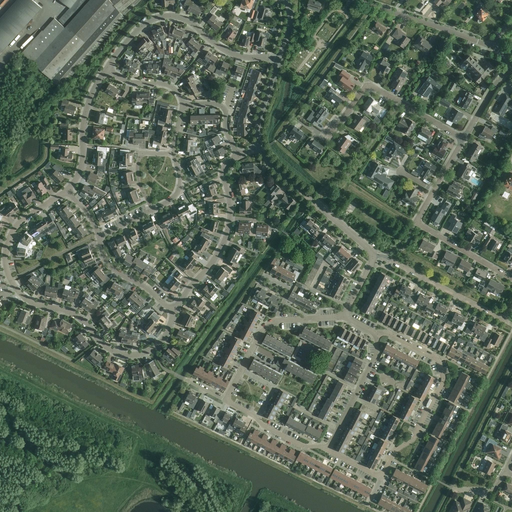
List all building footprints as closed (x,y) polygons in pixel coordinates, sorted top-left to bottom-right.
[(32,0),(17,0),(0,19),(0,53),(42,8),(32,0)] [(61,88),(64,84),(124,17),(120,13),(135,0),(89,0),(67,26),(65,28),(54,19),(43,31),(42,31),(22,53),(51,80),(61,88)] [(59,0),(70,8),(75,12),(85,0),(59,0)] [(199,16),(203,8),(192,2),(187,0),(186,0),(183,7),(188,9),(187,10),(199,16)] [(251,9),(253,0),(242,0),(241,8),(245,9),(244,11),(250,13),(251,9)] [(310,0),(309,0),(307,8),(319,12),(321,3),(310,0)] [(266,20),(269,9),(261,6),(259,12),(256,11),(254,19),(257,20),(258,18),(266,20)] [(479,6),(472,13),(475,15),(476,15),(479,18),(478,19),(479,19),(478,20),(478,22),(479,23),(481,22),(482,22),(483,21),(484,21),(485,20),(485,19),(486,18),(486,17),(488,14),(486,12),(483,9),(483,10),(482,8),(481,8),(479,6)] [(63,25),(73,15),(75,12),(70,8),(59,20),(63,25)] [(216,31),(222,23),(215,18),(216,17),(213,15),(207,22),(213,27),(212,28),(216,31)] [(377,23),(372,29),(381,36),(386,29),(377,23)] [(230,41),(237,33),(232,29),(234,27),(229,24),(225,29),(228,32),(224,37),(230,41)] [(162,27),(157,29),(162,41),(162,40),(164,40),(164,39),(164,37),(169,35),(166,29),(163,30),(162,27)] [(169,31),(169,35),(168,38),(172,40),(173,37),(176,39),(180,29),(175,27),(173,33),(169,31)] [(162,41),(157,29),(152,31),(153,34),(150,36),(153,42),(158,40),(159,41),(160,41),(162,41)] [(180,29),(176,39),(179,40),(178,42),(182,44),(186,40),(187,38),(183,37),(185,31),(180,29)] [(397,29),(392,36),(401,42),(398,45),(404,49),(410,40),(405,36),(406,35),(397,29)] [(263,32),(261,32),(257,31),(255,40),(258,41),(257,46),(264,48),(267,38),(268,38),(269,38),(269,35),(269,34),(263,33),(263,32)] [(253,42),(255,34),(252,33),(251,37),(244,35),(241,45),(248,47),(250,41),(253,42)] [(420,36),(414,45),(426,53),(432,46),(424,40),(424,39),(420,36)] [(186,40),(182,44),(180,46),(185,50),(188,47),(191,49),(197,42),(192,38),(188,42),(186,40)] [(147,49),(149,47),(150,48),(154,44),(149,39),(147,41),(144,39),(140,43),(147,49)] [(195,59),(201,52),(198,50),(202,46),(197,42),(191,49),(193,51),(190,55),(195,59)] [(385,42),(379,50),(383,53),(389,45),(385,42)] [(147,49),(140,43),(137,46),(139,49),(137,51),(142,56),(145,54),(144,53),(147,49)] [(208,62),(213,55),(208,52),(205,57),(202,55),(197,61),(205,66),(208,62)] [(373,57),(363,52),(359,59),(362,61),(359,65),(357,64),(355,67),(362,71),(366,63),(368,65),(373,57)] [(213,55),(208,62),(211,64),(207,69),(213,73),(217,66),(214,64),(218,58),(213,55)] [(129,70),(133,62),(130,60),(131,58),(126,56),(123,62),(125,63),(123,68),(129,70)] [(478,83),(481,80),(481,81),(486,76),(485,76),(493,68),(489,63),(483,69),(470,56),(463,62),(461,65),(461,66),(460,66),(460,67),(461,68),(462,69),(463,70),(464,70),(465,70),(465,69),(468,67),(477,76),(474,79),(478,83)] [(380,61),(376,67),(381,70),(379,74),(382,76),(384,72),(388,74),(390,69),(388,67),(390,64),(382,60),(381,62),(380,61)] [(136,68),(139,69),(142,71),(142,64),(137,61),(136,63),(133,62),(129,70),(134,73),(136,68)] [(146,73),(152,74),(152,64),(149,64),(149,61),(143,61),(143,68),(146,68),(146,73)] [(164,74),(170,76),(173,67),(169,66),(170,63),(163,61),(162,68),(165,69),(164,74)] [(152,64),(152,74),(158,74),(158,68),(161,68),(161,62),(156,62),(156,64),(152,64)] [(226,72),(230,64),(223,62),(221,68),(218,67),(215,73),(221,76),(223,71),(226,72)] [(177,74),(181,75),(187,68),(177,65),(176,68),(173,67),(170,76),(176,78),(177,74)] [(241,77),(244,69),(237,67),(235,73),(232,72),(229,79),(236,81),(237,76),(241,77)] [(396,77),(391,86),(399,91),(404,82),(403,81),(408,73),(398,68),(393,76),(396,77)] [(252,74),(248,73),(247,74),(261,79),(263,73),(253,70),(252,74)] [(342,77),(338,84),(349,92),(353,86),(353,87),(355,85),(347,80),(350,76),(343,71),(339,75),(342,77)] [(258,84),(259,84),(261,79),(247,74),(247,76),(251,77),(249,81),(258,84)] [(188,90),(196,85),(200,82),(199,79),(197,80),(193,75),(187,79),(189,82),(184,84),(188,90)] [(422,89),(419,92),(428,98),(430,95),(429,94),(432,89),(437,92),(441,86),(429,77),(426,82),(424,85),(424,84),(421,88),(422,89)] [(258,84),(249,81),(248,87),(256,90),(258,84)] [(109,85),(105,92),(114,97),(117,92),(121,94),(120,95),(124,97),(127,92),(123,90),(122,92),(119,89),(118,90),(109,85)] [(196,85),(188,90),(191,95),(195,93),(197,96),(203,92),(200,87),(198,88),(196,85)] [(256,90),(248,87),(246,91),(242,90),(242,91),(255,96),(257,90),(256,90)] [(331,94),(328,99),(333,103),(332,105),(336,108),(340,103),(339,103),(341,100),(336,95),(338,93),(331,88),(328,91),(331,94)] [(242,91),(241,93),(245,94),(244,98),(252,101),(253,102),(255,96),(242,91)] [(466,92),(462,99),(460,98),(458,102),(458,103),(458,104),(459,105),(466,109),(472,99),(470,98),(472,95),(466,92)] [(143,107),(143,103),(143,93),(137,93),(136,98),(132,98),(132,105),(139,105),(139,106),(142,107),(143,107)] [(154,106),(154,99),(154,96),(149,96),(149,93),(143,93),(143,103),(146,103),(146,106),(154,106)] [(506,95),(495,113),(500,115),(505,107),(507,109),(511,111),(511,99),(510,98),(510,97),(506,95)] [(252,101),(244,98),(242,104),(250,107),(252,101)] [(363,107),(370,112),(372,109),(377,113),(381,108),(375,104),(377,102),(370,98),(363,107)] [(451,103),(442,98),(439,103),(448,108),(451,103)] [(64,112),(74,115),(76,107),(68,105),(69,102),(63,100),(61,106),(64,107),(65,108),(64,112)] [(163,111),(163,115),(172,117),(173,111),(168,109),(169,106),(168,106),(168,104),(163,103),(163,105),(161,105),(160,110),(163,111)] [(250,107),(242,104),(241,108),(237,107),(236,109),(249,113),(251,107),(250,107)] [(320,124),(328,113),(321,108),(314,117),(313,116),(309,121),(315,125),(317,122),(320,124)] [(463,114),(453,108),(450,113),(451,114),(448,119),(456,124),(460,117),(461,118),(463,114)] [(236,109),(236,110),(240,111),(238,116),(247,118),(248,119),(249,113),(236,109)] [(97,112),(94,122),(102,124),(105,114),(97,112)] [(158,123),(163,125),(165,125),(165,122),(171,123),(172,117),(163,115),(162,118),(159,118),(158,123)] [(357,115),(350,125),(359,131),(364,124),(366,126),(370,120),(364,116),(362,119),(357,115)] [(247,118),(238,116),(237,124),(246,123),(247,118)] [(401,118),(397,125),(403,129),(402,131),(409,135),(416,124),(409,120),(407,122),(405,121),(406,121),(401,118)] [(163,127),(163,125),(158,123),(156,131),(159,132),(158,136),(167,138),(169,132),(164,130),(164,127),(163,127)] [(287,132),(289,134),(290,134),(288,137),(293,141),(295,138),(296,139),(298,141),(301,138),(303,136),(302,136),(304,133),(295,126),(293,128),(291,127),(287,132)] [(425,142),(429,144),(433,137),(430,136),(431,133),(422,127),(418,134),(427,139),(425,142)] [(480,132),(478,137),(484,140),(486,137),(490,140),(494,132),(496,133),(498,130),(492,127),(490,130),(485,127),(481,133),(480,132)] [(94,132),(93,138),(99,139),(99,141),(103,141),(104,137),(102,137),(103,133),(104,133),(105,129),(98,128),(97,131),(96,132),(94,132)] [(72,133),(72,130),(64,130),(64,140),(72,140),(72,136),(72,133)] [(133,143),(139,144),(139,134),(136,134),(136,130),(130,130),(129,138),(133,138),(133,143)] [(142,134),(139,134),(139,144),(144,144),(145,138),(148,138),(148,131),(142,130),(142,134)] [(183,145),(193,146),(197,146),(197,142),(196,142),(196,137),(189,135),(189,139),(184,139),(183,145)] [(206,145),(209,151),(215,148),(214,145),(221,141),(218,135),(208,140),(210,143),(206,145)] [(350,144),(354,147),(358,142),(348,135),(346,138),(343,135),(337,144),(339,145),(337,148),(344,153),(341,151),(343,148),(345,149),(348,145),(349,145),(350,144)] [(167,138),(158,136),(157,139),(154,138),(153,144),(160,146),(161,143),(166,144),(167,138)] [(448,142),(441,138),(437,146),(436,145),(432,153),(441,159),(446,151),(444,150),(448,142)] [(309,142),(305,147),(308,149),(310,146),(319,153),(324,147),(314,140),(311,144),(309,142)] [(404,154),(407,150),(394,142),(386,155),(391,158),(391,156),(395,158),(396,156),(398,155),(401,156),(401,157),(403,153),(404,154)] [(474,143),(467,156),(474,160),(481,147),(474,143)] [(183,145),(183,151),(185,151),(185,154),(188,154),(195,155),(195,149),(192,149),(193,146),(183,145)] [(93,158),(103,159),(103,155),(106,156),(107,148),(100,147),(99,152),(94,152),(93,158)] [(215,148),(209,151),(205,153),(206,156),(211,154),(212,157),(216,155),(217,157),(219,157),(220,158),(221,159),(224,157),(224,156),(223,154),(227,152),(224,147),(217,150),(215,148)] [(61,153),(61,160),(72,162),(72,155),(69,154),(69,149),(62,148),(62,154),(61,153)] [(123,155),(123,159),(133,159),(133,153),(127,153),(127,150),(120,150),(120,155),(123,155)] [(103,159),(93,158),(93,165),(98,165),(98,170),(105,171),(105,163),(103,162),(103,159)] [(190,172),(198,167),(201,166),(201,165),(200,163),(199,163),(196,158),(187,163),(188,163),(189,165),(187,166),(190,172)] [(133,159),(123,159),(122,162),(120,162),(119,167),(126,167),(126,164),(132,165),(133,159)] [(436,167),(426,161),(422,168),(424,169),(420,176),(426,179),(430,173),(432,174),(436,167)] [(257,177),(261,172),(255,167),(253,167),(253,163),(242,164),(242,169),(244,169),(244,173),(250,172),(250,171),(254,171),(254,174),(257,177)] [(381,166),(375,163),(368,175),(368,176),(368,175),(375,179),(375,180),(389,189),(391,185),(392,185),(393,185),(390,183),(391,181),(391,182),(391,181),(385,177),(386,174),(388,175),(389,169),(383,167),(381,167),(381,166)] [(461,177),(465,179),(468,181),(473,172),(475,172),(477,169),(468,164),(466,167),(462,165),(460,168),(461,169),(457,175),(461,177)] [(56,171),(51,176),(54,178),(54,179),(55,180),(56,180),(59,183),(63,178),(59,173),(61,171),(63,168),(56,165),(55,166),(54,165),(52,167),(56,171)] [(198,167),(190,172),(192,177),(197,175),(198,177),(205,174),(202,169),(200,171),(198,167)] [(124,179),(134,177),(133,172),(127,172),(126,169),(120,171),(120,176),(123,176),(124,179)] [(99,180),(97,180),(98,176),(103,178),(104,175),(98,172),(96,175),(90,173),(87,179),(95,183),(98,185),(98,184),(99,181),(99,180)] [(507,179),(503,185),(511,189),(511,173),(508,180),(507,179)] [(122,188),(129,187),(131,186),(130,183),(135,183),(134,177),(124,179),(124,182),(121,182),(122,188)] [(461,195),(458,193),(460,189),(461,189),(463,186),(454,181),(451,186),(450,186),(446,192),(455,197),(456,196),(459,198),(461,195)] [(34,187),(40,196),(47,191),(41,182),(34,187)] [(199,186),(200,188),(202,191),(205,190),(206,192),(216,189),(214,184),(207,186),(205,183),(199,186)] [(245,194),(247,193),(248,193),(248,191),(248,190),(247,189),(246,188),(244,189),(243,183),(235,185),(236,190),(237,189),(238,196),(245,194)] [(275,195),(280,189),(276,185),(275,185),(274,184),(268,191),(271,194),(271,195),(269,198),(273,202),(277,198),(275,195)] [(85,185),(81,192),(85,194),(92,197),(95,191),(98,192),(105,195),(107,193),(94,187),(93,189),(85,185)] [(418,199),(414,197),(418,190),(412,186),(408,193),(407,192),(402,200),(406,202),(405,203),(405,204),(405,205),(406,206),(407,206),(408,206),(409,205),(409,204),(413,206),(418,199)] [(24,202),(26,205),(32,201),(29,197),(34,194),(29,187),(22,192),(24,195),(20,197),(23,203),(24,202)] [(136,189),(132,191),(132,189),(130,190),(130,189),(124,191),(126,196),(128,195),(129,198),(138,195),(136,189)] [(204,201),(211,200),(210,196),(217,194),(216,189),(206,192),(207,197),(204,198),(204,201)] [(138,195),(129,198),(130,201),(128,202),(130,207),(136,205),(135,202),(140,200),(138,195)] [(289,210),(296,203),(291,198),(289,200),(285,196),(280,201),(285,205),(284,205),(289,210)] [(211,200),(204,201),(205,204),(206,204),(206,206),(208,206),(208,209),(219,208),(219,203),(211,203),(211,200)] [(240,214),(251,214),(251,207),(249,207),(249,201),(243,201),(243,207),(240,207),(240,214)] [(14,203),(4,212),(9,217),(13,214),(14,215),(16,213),(15,212),(19,209),(14,203)] [(186,203),(181,206),(186,215),(188,213),(190,216),(195,214),(192,207),(189,209),(186,203)] [(447,203),(446,205),(444,204),(441,209),(438,207),(431,219),(439,223),(445,211),(446,212),(449,207),(450,205),(447,203)] [(64,205),(62,207),(60,206),(57,208),(58,210),(57,210),(61,215),(69,209),(67,206),(66,207),(64,205)] [(110,208),(115,216),(118,215),(118,213),(120,212),(116,205),(110,208)] [(180,217),(186,215),(181,206),(176,209),(179,214),(176,216),(179,221),(179,222),(182,220),(180,217)] [(109,219),(105,210),(104,208),(95,212),(96,215),(100,222),(105,220),(106,221),(109,219)] [(115,216),(110,208),(105,210),(109,219),(115,216)] [(219,208),(208,209),(209,214),(205,214),(205,217),(211,218),(211,214),(219,214),(219,208)] [(61,215),(65,220),(73,214),(71,213),(72,212),(69,209),(61,215)] [(171,211),(166,214),(170,223),(173,221),(174,224),(179,221),(176,216),(175,214),(173,215),(171,211)] [(65,220),(68,225),(76,219),(74,216),(73,214),(65,220)] [(162,219),(158,221),(162,227),(164,229),(169,227),(167,224),(170,223),(166,214),(160,216),(162,219)] [(451,223),(448,229),(456,233),(462,223),(455,219),(456,217),(453,214),(449,221),(451,223)] [(44,219),(39,222),(45,230),(46,233),(49,231),(54,228),(56,226),(53,221),(52,220),(51,218),(46,222),(44,219)] [(68,225),(72,230),(80,224),(79,222),(76,219),(68,225)] [(307,233),(308,232),(315,224),(310,220),(307,223),(305,221),(300,226),(307,233)] [(152,221),(147,223),(151,232),(154,230),(156,233),(161,230),(157,224),(154,225),(152,221)] [(216,232),(219,222),(212,221),(210,230),(216,232)] [(39,222),(34,225),(37,230),(35,231),(39,238),(43,235),(46,233),(45,230),(39,222)] [(151,232),(147,223),(142,226),(144,230),(141,232),(144,238),(149,236),(148,233),(151,232)] [(238,233),(244,233),(245,223),(239,223),(239,228),(235,228),(235,234),(238,235),(238,233)] [(249,236),(253,236),(253,229),(250,229),(251,224),(245,223),(244,233),(250,234),(249,236)] [(72,230),(76,234),(84,228),(81,225),(80,224),(72,230)] [(320,228),(315,224),(308,232),(312,236),(312,237),(314,239),(319,233),(317,231),(320,228)] [(253,229),(253,236),(256,237),(261,237),(262,235),(263,225),(257,225),(256,230),(253,229)] [(269,226),(263,225),(262,235),(265,235),(265,237),(270,238),(271,231),(268,231),(269,226)] [(84,228),(76,234),(80,239),(86,234),(85,232),(86,231),(84,228)] [(467,235),(465,238),(470,241),(474,244),(476,240),(479,241),(483,235),(478,232),(477,234),(468,229),(466,234),(467,235)] [(136,239),(139,238),(135,230),(129,232),(131,237),(129,238),(132,245),(137,242),(136,239)] [(23,238),(22,237),(20,240),(19,242),(18,244),(29,248),(30,243),(31,243),(32,243),(33,242),(32,241),(32,240),(33,238),(27,231),(24,234),(25,235),(23,238)] [(202,239),(200,242),(208,247),(212,242),(207,239),(209,236),(202,232),(199,238),(202,239)] [(323,246),(330,238),(326,233),(323,237),(321,235),(316,240),(318,242),(323,246)] [(116,240),(116,241),(120,246),(121,246),(125,243),(129,250),(131,249),(127,240),(126,241),(123,236),(116,240)] [(492,238),(489,236),(484,244),(489,247),(488,248),(494,252),(499,243),(493,240),(491,239),(492,238)] [(330,238),(323,246),(323,247),(323,246),(328,250),(330,253),(335,247),(333,245),(335,242),(330,238)] [(423,240),(420,247),(431,253),(434,246),(423,240)] [(115,255),(121,251),(120,249),(121,248),(121,247),(121,246),(120,246),(116,241),(114,242),(114,241),(109,244),(111,249),(112,248),(113,250),(113,251),(115,255)] [(208,247),(200,242),(199,246),(196,244),(193,249),(200,253),(201,250),(205,253),(208,247)] [(17,249),(16,252),(18,252),(17,256),(25,257),(26,257),(27,256),(28,255),(27,254),(27,253),(29,248),(18,244),(17,247),(17,249)] [(79,249),(83,258),(91,254),(87,246),(88,245),(79,249)] [(230,250),(229,253),(238,258),(240,253),(243,255),(245,250),(237,246),(236,249),(233,248),(231,251),(230,250)] [(338,260),(338,261),(346,251),(341,247),(339,250),(336,248),(331,254),(334,256),(333,256),(338,260)] [(511,250),(509,249),(507,251),(506,251),(503,255),(505,256),(502,260),(510,265),(511,261),(511,250)] [(122,254),(121,251),(115,255),(117,258),(118,257),(120,261),(121,262),(126,254),(124,253),(122,254)] [(189,258),(187,260),(195,266),(198,262),(195,259),(198,256),(191,251),(187,256),(189,258)] [(344,263),(345,261),(346,262),(351,255),(346,251),(338,261),(341,263),(342,262),(344,263)] [(446,252),(442,261),(452,266),(457,256),(453,254),(452,255),(446,252)] [(126,253),(126,254),(121,262),(123,263),(126,265),(131,257),(126,253)] [(238,258),(229,253),(227,255),(229,256),(227,259),(229,260),(228,263),(236,268),(238,263),(236,262),(238,258)] [(93,259),(91,254),(83,258),(85,262),(81,263),(83,268),(96,263),(96,262),(94,259),(93,259)] [(132,266),(138,258),(136,257),(135,259),(131,257),(126,265),(130,267),(131,265),(132,266)] [(134,268),(137,270),(143,261),(138,258),(132,266),(134,268)] [(272,262),(270,265),(273,267),(270,272),(276,274),(280,266),(281,264),(281,263),(279,262),(276,261),(274,259),(272,262)] [(355,259),(353,261),(351,260),(351,259),(344,267),(347,269),(348,268),(353,273),(361,264),(355,259)] [(195,266),(187,260),(185,263),(183,261),(179,266),(184,271),(187,268),(191,271),(195,266)] [(471,265),(462,260),(458,267),(467,271),(466,275),(469,277),(473,269),(470,267),(471,265)] [(141,272),(142,273),(143,273),(148,265),(143,261),(137,270),(141,272)] [(339,272),(345,266),(343,263),(337,271),(339,272)] [(143,273),(142,273),(148,276),(150,273),(152,275),(156,270),(148,264),(148,265),(143,273)] [(276,274),(281,277),(285,269),(282,268),(284,265),(281,264),(281,265),(280,267),(280,266),(276,274)] [(93,276),(96,279),(103,272),(96,265),(86,274),(90,278),(93,276)] [(220,269),(218,271),(225,277),(228,273),(230,274),(233,270),(227,266),(225,268),(224,268),(223,268),(221,267),(220,269)] [(172,272),(174,274),(172,276),(174,278),(171,281),(178,287),(179,285),(181,283),(179,281),(180,280),(179,279),(183,275),(178,270),(175,268),(172,272)] [(285,269),(281,277),(286,280),(290,272),(291,270),(289,269),(288,271),(285,269)] [(477,269),(474,276),(481,280),(479,284),(483,287),(486,282),(483,281),(486,274),(477,269)] [(293,273),(290,272),(286,280),(291,283),(294,278),(297,279),(300,273),(295,270),(293,273)] [(222,280),(225,277),(218,271),(216,273),(217,273),(215,276),(217,277),(216,277),(216,278),(214,281),(223,287),(225,284),(225,282),(222,280)] [(103,272),(96,279),(102,286),(109,280),(103,272)] [(29,279),(25,283),(29,287),(36,280),(38,278),(34,275),(32,273),(26,276),(29,279)] [(393,279),(381,273),(376,283),(384,287),(388,280),(392,282),(393,279)] [(339,274),(336,279),(344,283),(347,278),(339,274)] [(335,281),(333,284),(342,289),(344,283),(336,279),(335,278),(334,280),(335,281)] [(38,287),(42,288),(45,283),(42,282),(40,284),(36,280),(29,287),(34,291),(38,287)] [(495,295),(496,293),(500,295),(504,287),(491,280),(486,287),(491,290),(490,292),(495,295)] [(178,287),(171,281),(168,285),(166,283),(162,288),(168,292),(170,289),(171,290),(172,290),(174,291),(176,289),(178,287)] [(45,283),(42,288),(46,290),(45,296),(50,297),(52,287),(49,287),(49,284),(47,284),(45,283)] [(57,292),(60,292),(61,286),(62,284),(58,283),(58,288),(52,287),(50,297),(56,298),(57,292)] [(112,292),(114,293),(118,285),(114,283),(111,287),(109,285),(105,292),(110,294),(112,292)] [(330,283),(328,288),(329,288),(339,294),(342,289),(333,284),(330,283)] [(376,283),(374,287),(382,291),(383,289),(384,289),(385,287),(384,287),(376,283)] [(202,291),(210,298),(215,293),(214,293),(218,289),(213,284),(209,288),(206,286),(202,291)] [(61,286),(60,292),(63,293),(62,299),(67,300),(70,291),(71,289),(71,287),(65,285),(65,287),(61,286)] [(123,288),(118,285),(114,293),(117,294),(115,297),(120,300),(121,298),(123,299),(129,292),(125,290),(124,293),(121,292),(123,288)] [(398,294),(403,296),(407,287),(404,286),(402,285),(400,290),(397,288),(394,295),(396,296),(398,294)] [(371,292),(380,296),(381,295),(380,294),(382,291),(374,287),(371,292)] [(407,287),(403,296),(408,299),(406,301),(410,304),(414,297),(410,295),(412,290),(410,289),(407,287)] [(258,301),(264,290),(261,288),(260,291),(257,290),(252,298),(258,301)] [(339,294),(329,288),(328,290),(330,291),(328,294),(336,299),(339,294)] [(77,299),(79,291),(71,289),(70,291),(67,300),(73,302),(74,298),(77,299)] [(258,301),(263,304),(268,296),(265,294),(267,291),(264,290),(258,301)] [(288,299),(294,302),(297,294),(292,291),(288,299)] [(133,304),(139,297),(134,292),(132,294),(130,292),(121,302),(126,306),(130,301),(133,304)] [(371,292),(369,296),(377,300),(378,298),(379,298),(380,296),(371,292)] [(80,305),(85,309),(90,300),(87,298),(89,296),(85,293),(81,299),(83,301),(80,305)] [(263,304),(269,307),(275,295),(272,294),(270,297),(268,296),(263,304)] [(294,302),(299,304),(303,297),(297,294),(294,302)] [(276,313),(279,306),(281,304),(278,302),(280,298),(275,295),(269,307),(274,310),(273,311),(275,312),(276,313)] [(416,303),(420,305),(425,296),(422,295),(420,295),(418,299),(414,297),(410,304),(414,306),(416,303)] [(367,300),(371,303),(375,305),(376,305),(377,303),(376,303),(377,300),(369,296),(367,300)] [(425,296),(420,305),(425,308),(424,311),(426,312),(428,313),(431,306),(430,305),(427,304),(428,302),(430,300),(428,299),(428,298),(425,296)] [(133,304),(131,306),(133,308),(132,310),(136,313),(145,305),(142,303),(144,301),(139,297),(133,304)] [(299,304),(304,307),(308,300),(303,297),(299,304)] [(190,306),(199,312),(203,307),(202,306),(206,302),(200,298),(197,302),(194,300),(190,306)] [(90,300),(85,309),(89,312),(92,307),(95,309),(99,303),(95,300),(93,302),(90,300)] [(304,307),(310,310),(313,303),(308,300),(304,307)] [(315,313),(320,303),(315,300),(313,303),(310,310),(315,313)] [(372,310),(375,305),(371,303),(367,300),(361,311),(373,317),(375,314),(371,312),(372,310)] [(431,306),(428,313),(429,314),(432,315),(433,312),(438,315),(443,306),(440,304),(439,305),(437,304),(436,307),(435,308),(433,307),(431,306)] [(443,306),(438,315),(441,316),(439,319),(444,322),(448,315),(445,313),(447,309),(446,308),(446,307),(443,306)] [(22,322),(28,324),(31,318),(27,317),(29,313),(22,310),(17,322),(21,323),(22,322)] [(98,321),(101,326),(109,319),(107,317),(109,315),(106,311),(100,315),(102,318),(98,321)] [(150,321),(148,323),(155,330),(159,325),(156,323),(158,321),(160,317),(154,312),(148,319),(150,321)] [(379,320),(385,323),(389,315),(383,312),(379,320)] [(186,313),(181,323),(190,327),(195,317),(186,313)] [(456,324),(461,315),(457,313),(457,314),(455,313),(453,317),(450,316),(447,323),(452,326),(453,323),(456,324)] [(256,323),(258,318),(250,314),(248,316),(251,317),(249,319),(256,323)] [(385,323),(390,325),(394,317),(389,315),(385,323)] [(461,315),(456,324),(459,325),(457,328),(462,331),(465,324),(463,323),(465,318),(463,317),(464,317),(461,315)] [(37,320),(35,328),(43,330),(42,334),(45,336),(48,329),(44,327),(46,318),(42,317),(42,316),(40,316),(39,316),(38,316),(38,317),(37,317),(37,319),(37,320)] [(390,325),(395,328),(399,320),(394,317),(390,325)] [(109,319),(101,326),(105,330),(109,327),(111,329),(117,325),(113,321),(111,322),(109,319)] [(395,328),(401,331),(405,323),(399,320),(395,328)] [(54,321),(51,327),(57,330),(58,329),(61,330),(61,331),(67,334),(69,331),(69,332),(70,331),(71,329),(71,328),(70,328),(72,325),(61,321),(60,324),(54,321)] [(143,325),(142,325),(140,328),(145,332),(147,330),(151,334),(155,330),(148,323),(146,325),(146,324),(145,323),(144,323),(143,324),(143,325)] [(251,332),(253,327),(245,323),(244,325),(246,326),(245,328),(251,332)] [(406,334),(410,326),(405,323),(401,331),(406,334)] [(472,332),(476,334),(481,325),(475,323),(474,326),(469,323),(465,332),(471,335),(472,332)] [(481,325),(476,334),(480,336),(479,339),(484,342),(489,333),(484,331),(486,328),(481,325)] [(408,334),(414,337),(418,329),(412,326),(408,334)] [(332,342),(310,331),(304,328),(304,329),(302,329),(298,336),(300,337),(301,336),(305,338),(303,340),(305,341),(307,339),(310,340),(309,343),(311,344),(312,341),(315,343),(314,346),(316,347),(317,344),(321,346),(319,349),(321,350),(323,347),(326,349),(324,351),(326,352),(332,342)] [(342,328),(338,335),(343,338),(348,330),(342,328)] [(414,337),(419,339),(423,331),(418,329),(414,337)] [(121,343),(127,344),(128,334),(125,334),(126,331),(120,330),(119,337),(122,338),(121,343)] [(179,330),(176,337),(186,341),(189,335),(194,338),(195,335),(188,331),(186,334),(179,330)] [(353,333),(348,330),(343,338),(349,341),(353,333)] [(419,339),(424,342),(428,334),(423,331),(419,339)] [(132,335),(128,334),(127,344),(133,345),(133,341),(134,341),(135,341),(135,340),(136,340),(141,341),(139,333),(138,333),(132,332),(132,335)] [(246,341),(249,336),(240,332),(239,334),(241,335),(240,338),(246,341)] [(81,333),(73,339),(77,345),(77,346),(79,349),(80,349),(81,350),(89,344),(81,333)] [(353,333),(349,341),(354,344),(358,336),(353,333)] [(498,346),(502,337),(496,333),(492,340),(488,338),(484,346),(488,348),(491,343),(498,346)] [(267,334),(262,344),(261,345),(263,346),(265,343),(268,345),(266,347),(268,348),(270,346),(273,347),(272,350),(274,351),(275,348),(278,350),(277,353),(279,354),(280,351),(284,353),(282,356),(284,357),(286,354),(290,356),(294,349),(267,334)] [(424,342),(430,345),(434,337),(428,334),(424,342)] [(364,339),(358,336),(354,344),(359,347),(364,339)] [(430,345),(435,348),(439,340),(434,337),(430,345)] [(365,350),(369,342),(364,339),(359,347),(365,350)] [(303,342),(300,340),(291,357),(300,362),(301,359),(296,356),(303,342)] [(435,348),(440,351),(444,343),(439,340),(435,348)] [(238,345),(230,341),(229,343),(231,344),(230,346),(236,349),(238,345)] [(444,343),(440,351),(446,353),(450,345),(444,343)] [(383,351),(388,354),(392,347),(387,344),(383,351)] [(164,353),(167,355),(165,358),(170,362),(171,361),(172,360),(172,359),(171,359),(173,356),(175,358),(181,352),(174,346),(172,349),(170,347),(164,353)] [(388,354),(394,357),(398,350),(392,347),(388,354)] [(447,354),(453,357),(457,350),(451,347),(447,354)] [(453,357),(458,360),(463,350),(458,348),(457,350),(453,357)] [(94,350),(88,357),(97,364),(99,362),(100,360),(102,358),(94,350)] [(234,354),(225,350),(224,352),(226,353),(225,355),(231,358),(234,354)] [(394,357),(399,360),(403,352),(398,350),(394,357)] [(458,360),(464,363),(469,353),(463,350),(458,360)] [(399,360),(404,363),(408,355),(403,352),(399,360)] [(464,363),(469,365),(473,358),(470,357),(471,354),(469,353),(464,363)] [(404,363),(410,365),(414,358),(408,355),(404,363)] [(355,357),(352,363),(360,367),(363,362),(355,357)] [(473,358),(469,365),(474,368),(478,361),(479,358),(477,357),(475,360),(473,358)] [(249,368),(255,371),(276,382),(280,375),(276,372),(278,370),(276,369),(274,371),(271,370),(272,367),(270,366),(269,369),(266,367),(267,364),(265,363),(264,366),(260,364),(262,361),(260,360),(258,363),(255,361),(257,359),(255,358),(249,368)] [(276,364),(285,369),(289,361),(284,359),(284,360),(279,358),(276,364)] [(419,361),(414,358),(410,365),(415,368),(419,361)] [(479,358),(478,361),(474,368),(480,371),(483,364),(485,361),(479,358)] [(229,363),(220,359),(219,361),(221,362),(220,364),(226,368),(229,363)] [(153,360),(145,365),(148,370),(152,377),(153,377),(154,379),(156,379),(157,379),(158,377),(157,375),(160,373),(153,360)] [(107,361),(104,368),(112,373),(116,375),(114,379),(118,381),(124,368),(116,364),(115,366),(113,365),(113,364),(107,361)] [(289,361),(285,369),(312,383),(318,373),(316,372),(314,374),(311,373),(313,370),(311,369),(309,372),(306,370),(307,367),(305,366),(304,369),(301,367),(302,364),(300,363),(299,366),(295,364),(297,362),(295,361),(293,363),(289,361)] [(349,368),(357,372),(360,367),(352,363),(349,368)] [(483,364),(480,371),(485,374),(489,367),(483,364)] [(133,380),(140,380),(144,379),(142,367),(142,368),(139,369),(139,365),(132,366),(132,369),(131,369),(132,373),(133,373),(133,380)] [(193,374),(198,376),(202,367),(200,366),(198,368),(196,367),(193,374)] [(349,368),(347,374),(355,378),(357,372),(349,368)] [(202,378),(207,381),(211,372),(209,371),(208,373),(205,372),(202,378)] [(462,372),(459,377),(467,381),(470,376),(462,372)] [(355,378),(347,374),(344,379),(352,383),(355,378)] [(428,374),(425,380),(432,384),(435,378),(428,374)] [(211,383),(216,385),(220,377),(218,376),(217,378),(214,377),(211,383)] [(470,383),(467,381),(459,377),(456,383),(464,387),(468,389),(470,383)] [(225,390),(229,382),(227,380),(226,383),(223,381),(220,388),(225,390)] [(432,384),(425,380),(422,385),(429,389),(432,384)] [(346,385),(339,381),(336,385),(344,389),(346,385)] [(464,387),(456,383),(453,388),(461,392),(464,387)] [(336,385),(334,390),(342,394),(344,389),(336,385)] [(382,396),(384,394),(386,389),(378,385),(377,388),(374,386),(371,391),(379,395),(382,396)] [(422,385),(419,391),(426,394),(429,389),(422,385)] [(453,388),(451,393),(458,397),(461,392),(453,388)] [(288,394),(280,390),(278,394),(285,398),(288,394)] [(334,390),(331,394),(339,398),(342,394),(334,390)] [(377,399),(379,395),(371,391),(369,395),(377,399)] [(424,400),(426,394),(419,391),(416,396),(424,400)] [(190,403),(188,406),(193,409),(197,401),(194,399),(196,396),(190,394),(191,392),(190,392),(185,400),(190,403)] [(457,400),(458,397),(451,393),(448,399),(459,405),(460,402),(457,400)] [(283,403),(285,398),(278,394),(275,399),(283,403)] [(339,398),(331,394),(329,399),(336,402),(335,402),(337,403),(339,398)] [(377,399),(369,395),(367,400),(377,405),(379,400),(377,399)] [(411,395),(408,401),(415,405),(418,399),(411,395)] [(328,398),(325,403),(333,407),(335,402),(336,402),(329,399),(328,398)] [(275,399),(273,403),(279,407),(281,407),(283,403),(275,399)] [(197,409),(204,413),(209,403),(202,400),(197,409)] [(415,405),(408,401),(405,406),(413,410),(415,405)] [(449,401),(446,407),(456,412),(459,407),(449,401)] [(273,403),(272,402),(269,407),(277,411),(279,407),(273,403)] [(333,407),(325,403),(323,407),(331,411),(333,407)] [(217,422),(221,415),(218,413),(220,409),(214,406),(209,414),(215,418),(214,421),(216,423),(217,422)] [(405,406),(403,412),(410,415),(413,410),(405,406)] [(269,407),(267,412),(275,416),(277,411),(269,407)] [(323,407),(321,412),(328,416),(331,411),(323,407)] [(454,417),(456,412),(446,407),(443,412),(451,416),(454,417)] [(358,409),(355,414),(363,418),(366,413),(365,413),(362,411),(359,410),(358,409)] [(410,415),(403,412),(401,411),(400,413),(401,414),(400,417),(407,421),(410,415)] [(224,416),(221,415),(217,422),(222,424),(223,421),(227,423),(231,415),(226,412),(224,416)] [(275,416),(267,412),(264,416),(272,420),(275,416)] [(326,421),(328,416),(321,412),(318,416),(326,421)] [(443,412),(440,417),(448,421),(451,416),(443,412)] [(363,418),(355,414),(353,418),(361,422),(363,418)] [(393,416),(390,421),(397,425),(400,419),(393,416)] [(234,427),(237,428),(241,420),(236,417),(234,421),(231,420),(227,429),(228,430),(229,428),(232,430),(234,427)] [(285,425),(290,427),(294,419),(289,417),(285,425)] [(448,421),(440,417),(438,423),(445,427),(448,421)] [(353,418),(351,423),(358,427),(361,422),(353,418)] [(397,425),(390,421),(384,418),(383,421),(389,424),(387,426),(394,430),(397,425)] [(290,427),(294,430),(298,422),(294,419),(290,427)] [(241,420),(237,428),(239,430),(238,433),(243,435),(246,428),(244,427),(246,423),(241,420)] [(294,430),(299,432),(303,424),(298,422),(294,430)] [(358,427),(351,423),(348,427),(355,431),(356,432),(358,427)] [(438,423),(435,428),(443,432),(445,427),(438,423)] [(303,424),(299,432),(303,434),(304,433),(307,426),(303,424)] [(508,427),(502,424),(499,430),(504,433),(501,439),(507,442),(511,433),(506,431),(508,427)] [(308,425),(307,426),(304,433),(308,435),(313,427),(308,425)] [(387,426),(384,432),(392,436),(394,430),(387,426)] [(308,435),(313,438),(317,430),(313,427),(308,435)] [(352,435),(355,431),(348,427),(347,427),(345,431),(352,435)] [(432,433),(440,438),(443,432),(435,428),(432,433)] [(247,439),(252,441),(257,431),(254,430),(252,434),(250,432),(247,439)] [(322,432),(317,430),(313,438),(318,440),(322,432)] [(345,431),(342,436),(350,440),(352,435),(345,431)] [(389,441),(392,436),(384,432),(381,437),(389,441)] [(256,444),(261,446),(266,436),(263,434),(261,438),(259,437),(256,444)] [(428,441),(436,445),(438,446),(441,440),(431,435),(428,441)] [(350,440),(342,436),(340,440),(348,444),(350,440)] [(265,448),(270,451),(275,440),(273,439),(271,443),(268,442),(265,448)] [(388,443),(381,439),(378,444),(385,448),(388,443)] [(489,439),(487,442),(486,444),(486,445),(486,446),(487,447),(488,448),(489,448),(487,453),(499,459),(501,454),(499,453),(501,448),(496,446),(497,443),(489,439)] [(340,440),(338,445),(345,449),(348,444),(340,440)] [(436,445),(428,441),(425,446),(433,450),(435,451),(436,452),(439,446),(438,446),(436,445)] [(274,453),(279,455),(284,445),(282,444),(280,448),(277,447),(274,453)] [(378,444),(375,450),(382,454),(385,448),(378,444)] [(343,453),(345,449),(338,445),(335,449),(343,453)] [(423,451),(430,455),(433,456),(435,451),(433,450),(425,446),(423,451)] [(283,458),(288,460),(293,450),(291,449),(289,453),(286,451),(283,458)] [(382,454),(375,450),(372,455),(380,459),(382,454)] [(296,460),(302,463),(306,454),(300,451),(296,460)] [(430,455),(423,451),(420,457),(428,461),(430,455)] [(306,454),(302,463),(307,465),(311,457),(306,454)] [(372,455),(369,460),(377,464),(380,459),(372,455)] [(493,459),(486,456),(484,459),(488,460),(482,471),(491,475),(496,464),(491,462),(493,459)] [(307,465),(312,468),(317,460),(311,457),(307,465)] [(420,457),(417,462),(425,466),(428,461),(420,457)] [(312,468),(318,471),(322,463),(317,460),(312,468)] [(374,470),(377,464),(369,460),(367,466),(374,470)] [(422,471),(425,466),(417,462),(414,467),(422,471)] [(318,471),(323,474),(327,466),(322,463),(318,471)] [(333,468),(327,466),(323,474),(328,477),(333,468)] [(330,478),(336,480),(340,472),(334,469),(330,478)] [(392,476),(397,479),(401,471),(396,469),(392,476)] [(397,479),(402,482),(407,474),(401,471),(397,479)] [(336,480),(341,483),(345,475),(340,472),(336,480)] [(402,482),(408,485),(412,477),(407,474),(402,482)] [(341,483),(346,486),(351,478),(345,475),(341,483)] [(408,485),(413,488),(417,480),(412,477),(408,485)] [(346,486),(352,489),(356,480),(351,478),(346,486)] [(356,480),(352,489),(357,491),(361,483),(356,480)] [(417,480),(413,488),(412,490),(417,492),(418,490),(423,483),(417,480)] [(366,486),(361,483),(357,491),(362,494),(366,486)] [(428,485),(423,483),(418,490),(424,493),(428,485)] [(511,485),(506,483),(503,490),(511,495),(511,497),(511,499),(511,485)] [(366,486),(362,494),(368,497),(372,489),(366,486)] [(378,504),(383,506),(387,499),(382,496),(378,504)] [(392,501),(387,499),(383,506),(388,509),(392,501)] [(471,503),(466,500),(463,505),(456,501),(450,511),(467,511),(469,508),(468,508),(471,503)] [(392,501),(388,509),(394,511),(398,504),(392,501)]
